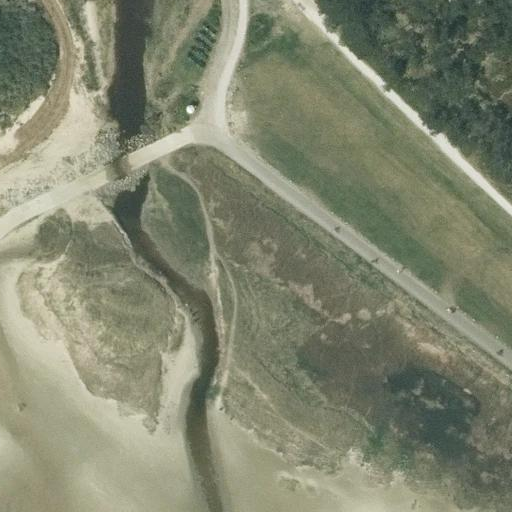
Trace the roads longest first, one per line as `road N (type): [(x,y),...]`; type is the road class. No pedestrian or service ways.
road 1 (track): [(217,137),(191,134),(0,233)]
road 2 (track): [(0,170),(55,121),(68,79),(65,32),(48,0)]
